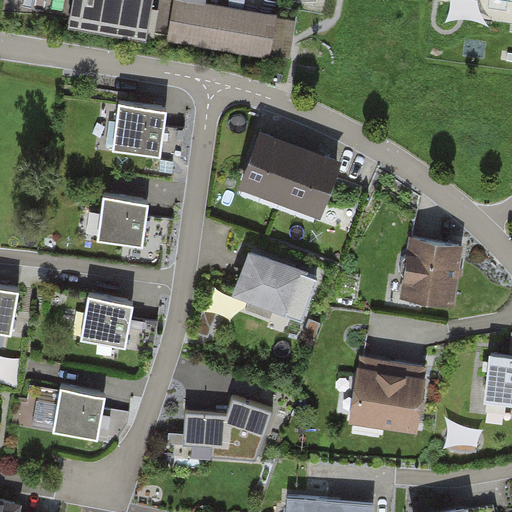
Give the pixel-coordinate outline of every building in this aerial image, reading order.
[(73,0),(70,25),(152,37),(157,0),(73,0)] [(274,18),(176,4),(171,37),(269,51),(274,18)] [(160,159),(168,106),(115,99),(108,151),(160,159)] [(320,216),(338,166),(249,134),(231,184),(320,216)] [(148,213),(150,201),(98,194),(92,235),(128,240),(125,261),(168,267),(175,217),(148,213)] [(454,306),(461,247),(406,241),(399,300),(454,306)] [(287,317),(301,274),(240,254),(226,297),(287,317)] [(0,334),(12,336),(17,291),(0,288),(0,334)] [(127,350),(133,303),(82,297),(76,344),(127,350)] [(0,378),(19,380),(22,354),(0,352),(0,378)] [(511,403),(511,359),(483,357),(479,401),(511,403)] [(419,424),(425,370),(355,362),(348,416),(419,424)] [(96,444),(102,395),(52,389),(46,438),(96,444)] [(223,417),(181,415),(179,457),(251,461),(266,412),(228,401),(223,417)] [(15,511),(17,504),(0,502),(0,511),(15,511)]
